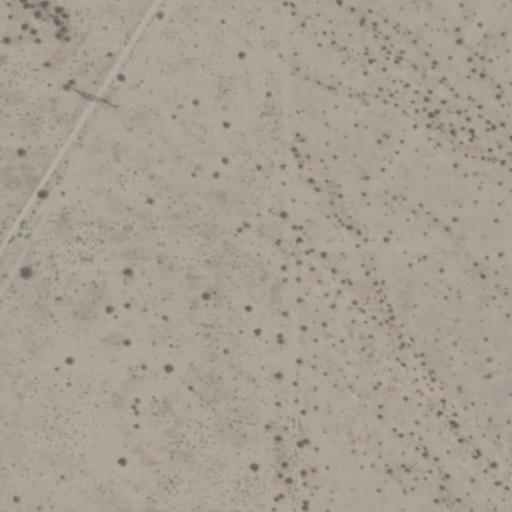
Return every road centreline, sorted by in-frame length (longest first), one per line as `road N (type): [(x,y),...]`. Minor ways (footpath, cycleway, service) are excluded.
road 1 (track): [(0,247),(5,239),(511,228)]
road 2 (track): [(298,0),(270,230),(279,511)]
road 3 (residential): [(0,238),(158,0)]
